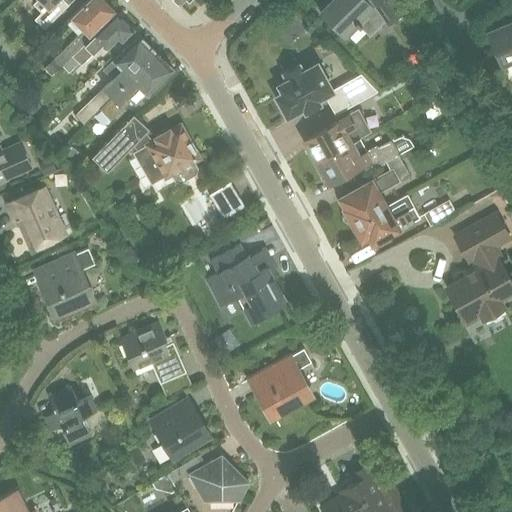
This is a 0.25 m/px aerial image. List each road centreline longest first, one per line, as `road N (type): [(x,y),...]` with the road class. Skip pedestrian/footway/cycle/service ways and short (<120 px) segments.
road 1 (unclassified): [(396,409),(196,51)]
road 2 (residential): [(47,356),(84,329),(158,297),(181,306),(234,424),(280,470)]
road 3 (residential): [(396,409),(280,470)]
